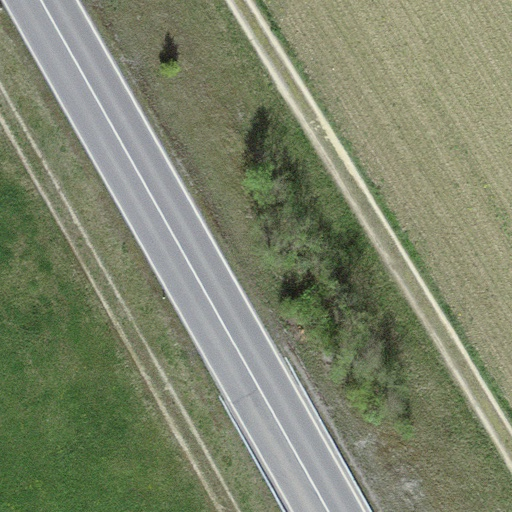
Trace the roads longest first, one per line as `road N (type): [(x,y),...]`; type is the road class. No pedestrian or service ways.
road 1 (secondary): [(40,0),(328,511)]
road 2 (track): [(239,0),(511,452)]
road 3 (track): [(0,132),(222,511)]
